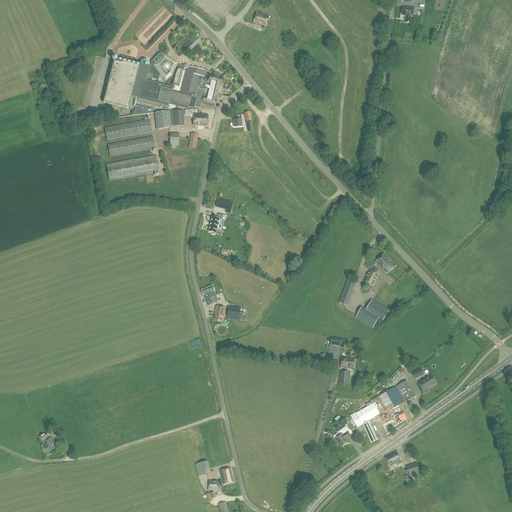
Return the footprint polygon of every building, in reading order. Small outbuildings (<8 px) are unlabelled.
[(413,16),(414,8),(403,7),(403,15),(406,16),(406,23),(411,23),(412,16),(413,16)] [(266,26),(270,16),(258,12),(254,22),(266,26)] [(200,108),(201,103),(202,97),(204,98),(209,75),(204,74),(205,71),(189,67),(188,68),(180,66),(181,64),(161,52),(151,61),(150,66),(139,64),(139,66),(116,60),(117,60),(117,59),(117,58),(117,57),(116,56),(115,56),(114,56),(113,56),(112,56),(112,57),(111,58),(111,59),(112,59),(112,60),(113,61),(114,61),(112,69),(109,69),(106,83),(108,83),(103,102),(128,109),(131,97),(138,99),(137,101),(153,105),(152,107),(159,109),(160,109),(175,108),(175,107),(178,108),(179,106),(188,109),(189,107),(194,108),(195,108),(195,107),(200,108)] [(329,72),(326,70),(319,72),(317,75),(318,79),(320,80),(327,79),(330,75),(329,72)] [(202,97),(201,103),(215,107),(217,98),(220,84),(220,85),(222,78),(219,77),(220,74),(214,72),(213,76),(209,75),(204,98),(202,97)] [(134,111),(133,115),(152,113),(153,109),(136,105),(134,111)] [(184,125),(183,116),(185,116),(185,111),(183,111),(183,110),(173,110),(173,111),(170,111),(171,126),(173,126),(184,125)] [(207,126),(208,114),(194,113),(194,114),(193,114),(193,110),(185,110),(185,111),(185,116),(191,117),(191,118),(194,118),(193,125),(207,126)] [(172,127),(171,126),(170,111),(154,112),(156,129),(172,127)] [(107,140),(152,132),(150,120),(148,120),(147,117),(144,118),(145,121),(105,128),(107,140)] [(196,149),(199,134),(191,133),(188,147),(196,149)] [(179,145),(178,135),(170,135),(170,146),(179,145)] [(110,157),(155,149),(153,137),(108,145),(110,157)] [(109,181),(159,172),(156,155),(106,164),(109,181)] [(214,206),(215,194),(205,194),(204,205),(214,206)] [(231,211),(233,202),(218,199),(216,207),(231,211)] [(223,220),(224,216),(218,215),(217,218),(212,217),(211,222),(209,232),(212,233),(212,234),(215,235),(215,233),(216,233),(220,219),(223,220)] [(383,269),(392,261),(385,253),(376,261),(383,269)] [(392,261),(383,269),(383,270),(385,272),(386,272),(388,274),(396,266),(392,261)] [(373,286),(379,274),(370,269),(364,281),(373,286)] [(208,305),(218,301),(214,291),(215,291),(213,285),(202,290),(208,305)] [(383,321),(390,310),(372,300),(366,310),(362,307),(356,318),(373,328),(379,318),(383,321)] [(224,322),(226,307),(216,306),(214,321),(224,322)] [(228,319),(240,320),(240,310),(228,309),(228,319)] [(341,346),(342,339),(332,337),(331,345),(341,346)] [(354,369),(355,358),(349,358),(342,357),(341,367),(354,369)] [(421,368),(412,373),(416,379),(424,374),(421,368)] [(349,387),(351,373),(341,371),(339,385),(349,387)] [(432,375),(419,383),(424,391),(437,384),(432,375)] [(407,381),(391,390),(399,405),(415,396),(407,381)] [(399,405),(391,390),(372,401),(373,404),(356,414),(362,424),(371,443),(378,440),(369,420),(386,410),(387,412),(399,405)] [(399,415),(402,422),(408,419),(405,412),(399,415)] [(342,432),(342,434),(340,436),(338,433),(334,436),(336,438),(342,447),(348,442),(346,439),(351,436),(351,435),(353,434),(349,431),(348,431),(346,429),(342,432)] [(56,443),(53,437),(50,431),(40,437),(43,443),(46,441),(51,450),(57,447),(55,444),(56,443)] [(411,450),(405,453),(408,458),(414,455),(411,450)] [(390,466),(402,461),(397,451),(385,457),(390,466)] [(199,476),(211,473),(208,461),(196,464),(199,476)] [(409,475),(420,472),(417,463),(407,466),(409,475)] [(223,484),(234,482),(231,468),(220,471),(223,484)] [(219,490),(219,481),(208,481),(208,489),(219,490)] [(212,498),(216,497),(214,492),(207,494),(209,502),(213,500),(212,498)] [(221,511),(228,511),(226,502),(219,504),(221,511)]
